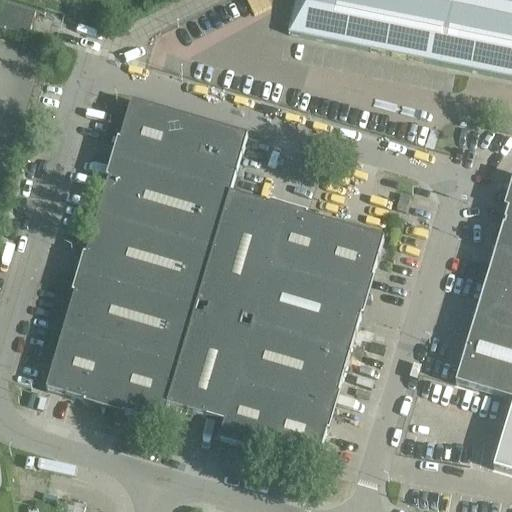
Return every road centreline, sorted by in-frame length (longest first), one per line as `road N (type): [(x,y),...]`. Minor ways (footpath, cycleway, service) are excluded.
road 1 (unclassified): [(371,509),(458,171),(455,153),(431,140),(97,57),(81,88),(0,380)]
road 2 (unknown): [(197,33),(486,107)]
road 3 (unclassified): [(371,509),(167,458)]
road 4 (unclassified): [(0,382),(13,408),(167,458)]
